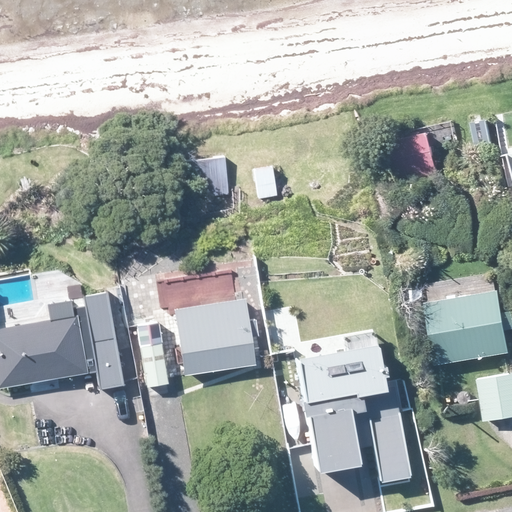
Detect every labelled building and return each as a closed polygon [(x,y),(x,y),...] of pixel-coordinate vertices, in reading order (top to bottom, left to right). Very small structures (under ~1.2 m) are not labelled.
[(511,115),(502,118),(508,152),(511,150),(511,115)] [(475,123),(477,146),(493,144),(490,121),(475,123)] [(441,178),(438,165),(430,132),(391,142),(403,187),(441,178)] [(225,155),(186,160),(190,200),(229,195),(225,155)] [(272,162),(251,168),(259,200),(280,195),(272,162)] [(154,271),(117,277),(125,323),(162,317),(154,271)] [(420,292),(430,362),(504,352),(494,282),(420,292)] [(0,383),(98,369),(100,385),(121,382),(107,290),(84,294),(86,304),(74,306),(73,300),(48,303),(50,318),(0,325),(0,383)] [(175,307),(185,373),(256,363),(246,297),(175,307)] [(274,334),(281,338),(289,334),(292,327),(288,319),(281,316),(273,320),(270,327),(274,334)] [(145,383),(165,375),(159,322),(138,324),(145,383)] [(400,408),(394,379),(386,381),(378,343),(375,344),(372,328),(344,333),(347,349),(298,359),(303,383),(321,470),(361,463),(358,446),(365,445),(374,443),(381,481),(410,475),(397,409),(400,408)] [(511,373),(480,378),(486,419),(511,415),(511,373)] [(166,489),(170,511),(193,511),(188,485),(166,489)]
